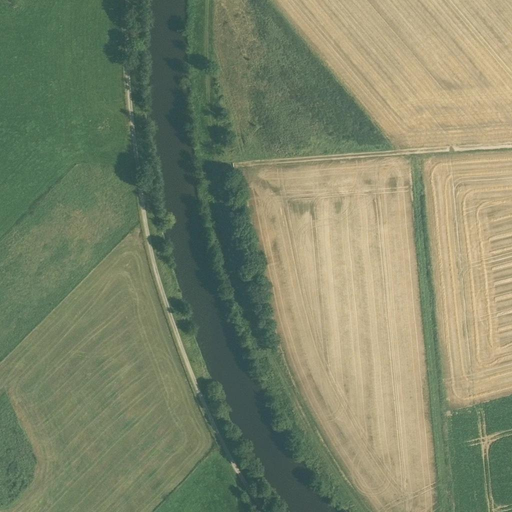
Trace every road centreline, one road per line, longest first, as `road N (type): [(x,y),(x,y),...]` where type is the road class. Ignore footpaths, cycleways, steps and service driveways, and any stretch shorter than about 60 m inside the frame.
road 1 (track): [(365,511),(273,363),(230,240),(211,134),(208,0)]
road 2 (track): [(126,0),(126,78),(157,281),(222,447),(264,511)]
road 3 (track): [(511,145),(216,167)]
